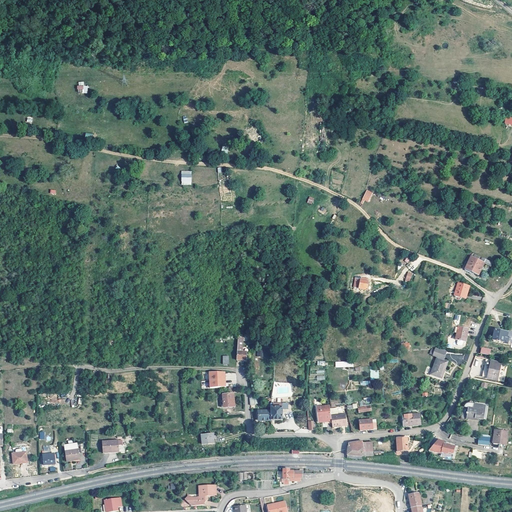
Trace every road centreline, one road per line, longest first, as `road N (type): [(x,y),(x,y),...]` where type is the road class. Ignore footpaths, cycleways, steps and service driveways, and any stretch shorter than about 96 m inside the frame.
road 1 (track): [(0,135),(162,161),(268,168),(345,199),(390,241),(464,275)]
road 2 (residential): [(332,441),(439,426),(494,301)]
road 3 (track): [(0,369),(239,371)]
road 4 (residential): [(237,367),(252,434),(332,441)]
road 5 (residential): [(338,476),(234,495),(220,511)]
